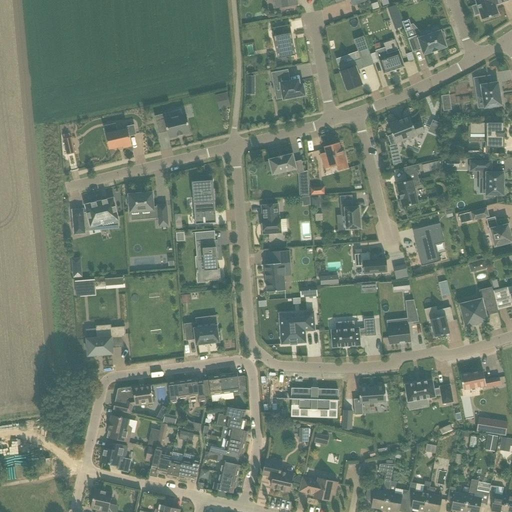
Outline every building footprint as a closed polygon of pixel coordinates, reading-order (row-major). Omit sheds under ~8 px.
[(511,0),(476,0),(478,6),(473,7),(476,16),(481,14),(483,21),(500,15),(496,6),(511,0)] [(399,17),(396,6),(389,9),(392,20),(399,17)] [(402,22),(405,31),(412,29),(409,20),(402,22)] [(272,28),(278,59),(296,56),(290,25),(272,28)] [(418,35),(408,39),(413,52),(422,49),(424,55),(446,47),(444,39),(445,38),(443,32),(441,33),(441,31),(419,39),(418,35)] [(339,66),(347,90),(357,86),(362,85),(361,83),(357,70),(374,64),(364,36),(354,39),(361,59),(339,66)] [(375,51),(384,75),(405,67),(399,50),(388,54),(385,48),(375,51)] [(274,83),(274,86),(281,85),(283,100),(305,96),(305,94),(306,93),(305,87),(303,87),(303,85),(300,86),(299,80),(290,82),(287,71),(272,74),(273,76),(274,83)] [(485,108),(491,107),(501,105),(500,97),(500,91),(499,91),(498,83),(488,84),(487,77),(474,79),(477,97),(483,96),(485,108)] [(227,94),(217,96),(220,108),(230,106),(227,94)] [(186,115),(172,118),(171,112),(155,116),(159,134),(167,132),(169,137),(177,135),(178,136),(183,135),(182,134),(190,132),(186,115)] [(396,121),(386,125),(390,136),(385,137),(389,147),(390,146),(398,143),(415,136),(422,132),(418,123),(411,126),(408,118),(396,122),(396,121)] [(428,131),(441,137),(441,124),(433,120),(428,131)] [(103,126),(104,132),(116,129),(115,123),(103,126)] [(470,123),(470,134),(487,134),(487,147),(503,147),(503,134),(505,134),(505,133),(503,133),(503,123),(470,123)] [(130,137),(136,135),(134,125),(126,127),(127,129),(105,134),(109,149),(123,146),(123,148),(132,146),(130,137)] [(64,139),(67,155),(75,153),(71,138),(70,138),(64,139)] [(326,153),(321,154),(322,160),(328,159),(330,167),(341,164),(342,170),(348,168),(345,155),(343,156),(339,143),(324,147),(326,153)] [(402,163),(398,143),(390,146),(394,165),(402,163)] [(269,160),(269,161),(273,174),(273,175),(274,175),(274,174),(296,169),(297,173),(304,172),(301,160),(294,162),(293,155),(293,154),(292,154),(284,156),(278,158),(270,160),(269,160)] [(470,161),(470,171),(480,171),(480,179),(486,179),(486,195),(503,195),(503,186),(504,186),(504,182),(503,182),(503,173),(491,173),(491,171),(491,161),(470,161)] [(418,203),(414,185),(420,184),(417,171),(405,174),(407,181),(397,184),(403,207),(418,203)] [(213,180),(192,182),(195,225),(203,224),(202,212),(212,212),(211,202),(215,201),(213,180)] [(311,195),(325,194),(325,187),(310,188),(311,195)] [(159,226),(168,226),(167,205),(158,206),(158,207),(154,207),(153,193),(129,195),(129,197),(127,197),(127,203),(129,203),(130,212),(149,211),(150,219),(159,218),(159,226)] [(311,205),(310,196),(302,197),(303,206),(311,205)] [(312,196),(312,206),(320,206),(320,197),(312,196)] [(352,196),(340,196),(341,216),(345,216),(346,229),(360,228),(360,219),(360,217),(360,216),(359,207),(353,207),(352,196)] [(118,220),(114,202),(113,198),(85,205),(87,213),(83,214),(83,220),(73,220),(75,234),(85,233),(85,227),(90,226),(91,227),(118,220)] [(261,225),(262,230),(263,230),(263,234),(281,232),(280,219),(279,219),(278,204),(262,206),(263,215),(263,216),(263,219),(263,220),(263,221),(262,221),(262,224),(261,225)] [(486,209),(471,213),(473,220),(488,216),(486,209)] [(495,217),(486,219),(489,231),(491,230),(495,246),(511,242),(509,230),(508,230),(507,225),(498,227),(495,217)] [(439,224),(418,229),(420,236),(416,237),(418,244),(416,245),(421,266),(439,262),(434,244),(444,242),(439,224)] [(184,234),(176,235),(177,243),(184,242),(184,234)] [(216,253),(218,252),(218,240),(197,242),(198,257),(196,257),(198,284),(209,283),(209,281),(221,280),(220,269),(218,269),(216,253)] [(292,264),(291,251),(271,253),(271,264),(265,264),(267,292),(286,291),(285,276),(292,276),(291,264),(292,264)] [(387,272),(385,259),(370,260),(370,253),(362,254),(355,254),(354,254),(355,267),(364,267),(365,274),(387,272)] [(71,258),(72,277),(82,277),(82,257),(71,258)] [(472,271),(486,267),(484,259),(469,263),(472,271)] [(106,277),(106,288),(124,288),(124,277),(106,277)] [(89,280),(75,281),(75,291),(90,290),(89,280)] [(439,281),(441,295),(449,294),(447,280),(439,281)] [(511,286),(501,290),(505,308),(511,305),(511,286)] [(481,297),(459,302),(465,327),(473,325),(474,326),(480,325),(479,323),(487,321),(486,316),(498,313),(492,287),(479,290),(481,297)] [(316,288),(300,289),(301,297),(317,296),(316,288)] [(409,323),(419,321),(414,300),(405,301),(408,319),(409,323)] [(450,307),(437,311),(438,318),(430,320),(435,337),(450,333),(447,323),(454,321),(450,307)] [(315,330),(313,312),(303,312),(303,318),(292,319),(292,313),(285,314),(280,320),(281,344),(291,343),(291,344),(292,344),(292,343),(296,343),(296,344),(297,344),(297,343),(306,342),(305,331),(315,330)] [(376,335),(374,319),(364,320),(365,329),(359,330),(359,328),(345,329),(345,322),(336,323),(336,330),(331,330),(333,348),(360,345),(360,336),(366,335),(366,336),(376,335)] [(408,319),(387,321),(390,344),(400,343),(405,343),(405,342),(411,342),(409,323),(408,319)] [(205,344),(210,343),(219,342),(220,342),(219,341),(219,340),(221,340),(220,333),(218,333),(217,326),(217,325),(198,328),(197,323),(185,325),(185,324),(185,325),(187,339),(187,340),(195,339),(196,339),(196,344),(196,345),(197,345),(205,344)] [(97,338),(87,339),(88,356),(113,354),(112,338),(122,337),(123,337),(126,337),(125,326),(111,327),(111,325),(96,326),(96,328),(95,329),(96,329),(97,338)] [(483,371),(470,374),(469,372),(460,374),(463,390),(485,386),(485,388),(501,385),(499,377),(485,380),(483,371)] [(233,395),(240,394),(237,376),(232,377),(231,374),(220,376),(222,393),(233,392),(233,395)] [(262,376),(263,410),(281,409),(280,375),(262,376)] [(209,380),(203,381),(205,399),(212,398),(211,395),(222,393),(220,376),(208,377),(209,380)] [(197,379),(186,380),(188,398),(198,397),(199,402),(206,401),(205,399),(203,381),(198,382),(197,379)] [(174,385),(169,385),(171,403),(177,402),(177,400),(188,398),(186,380),(174,382),(174,385)] [(407,402),(435,399),(435,397),(441,396),(442,406),(453,404),(450,387),(440,389),(440,390),(434,391),(432,381),(405,385),(407,402)] [(154,392),(152,392),(151,385),(133,387),(134,399),(128,400),(126,405),(115,402),(113,409),(131,413),(133,405),(153,403),(153,397),(154,396),(154,392)] [(352,400),(354,416),(362,415),(361,404),(385,402),(383,387),(358,390),(358,400),(352,400)] [(291,398),(290,398),(290,399),(292,399),(292,405),(299,406),(299,409),(309,409),(309,412),(319,412),(319,410),(329,410),(329,400),(339,401),(339,400),(338,400),(338,390),(317,389),(317,390),(312,390),(312,389),(291,388),(291,398)] [(494,395),(463,398),(465,411),(496,408),(494,395)] [(243,419),(245,413),(227,410),(226,416),(219,414),(217,425),(226,427),(230,428),(244,431),(246,419),(243,419)] [(343,429),(351,429),(352,411),(344,411),(343,429)] [(165,413),(163,422),(175,424),(177,416),(165,413)] [(128,427),(129,420),(112,416),(108,430),(111,431),(110,438),(128,442),(132,428),(128,427)] [(506,435),(508,423),(486,419),(484,431),(506,435)] [(159,434),(166,435),(168,424),(163,423),(162,423),(159,434)] [(230,428),(228,439),(245,443),(248,431),(244,431),(230,428)] [(300,429),(299,441),(309,441),(309,429),(300,429)] [(317,433),(315,443),(320,444),(323,435),(317,433)] [(485,449),(496,451),(499,436),(488,434),(485,449)] [(511,438),(502,437),(501,444),(511,445),(511,438)] [(219,455),(238,459),(240,453),(242,454),(245,443),(228,439),(225,449),(211,446),(209,453),(218,454),(218,455),(219,455)] [(127,446),(109,442),(107,448),(105,448),(101,462),(119,466),(120,466),(122,469),(126,470),(129,468),(130,464),(128,461),(124,460),(127,446)] [(435,452),(436,445),(426,443),(425,451),(435,452)] [(156,473),(167,475),(168,475),(171,459),(172,460),(172,458),(161,455),(163,448),(156,446),(156,448),(152,463),(151,469),(157,470),(156,473)] [(152,463),(156,448),(149,447),(146,461),(152,463)] [(325,452),(323,460),(338,464),(341,455),(325,452)] [(184,454),(182,462),(178,478),(179,478),(190,480),(191,478),(196,479),(200,461),(194,460),(195,456),(194,455),(185,453),(184,454)] [(222,462),(220,473),(237,477),(240,465),(237,465),(238,459),(219,455),(217,461),(222,462)] [(168,475),(167,475),(167,477),(178,480),(179,478),(178,478),(182,462),(172,460),(171,459),(168,475)] [(282,463),(264,459),(261,474),(273,477),(271,487),(289,492),(293,475),(280,472),(282,463)] [(392,473),(393,470),(394,465),(380,464),(378,471),(392,473)] [(202,468),(200,476),(208,478),(210,470),(202,468)] [(215,482),(213,489),(231,493),(232,487),(235,488),(237,477),(220,473),(218,483),(215,482)] [(314,497),(320,498),(330,501),(331,495),(335,493),(337,483),(319,479),(318,481),(303,478),(300,491),(315,494),(314,497)] [(470,488),(465,511),(479,511),(481,503),(487,504),(489,493),(477,491),(479,481),(472,479),(470,488)] [(426,511),(430,487),(424,486),(423,493),(415,492),(416,484),(410,482),(409,491),(407,501),(413,502),(411,508),(426,511)] [(491,511),(495,511),(505,511),(509,494),(503,493),(503,495),(495,494),(496,486),(490,485),(489,493),(487,504),(492,505),(491,511)] [(436,488),(430,487),(426,511),(430,511),(439,511),(442,497),(434,495),(436,488)] [(451,510),(462,511),(465,511),(470,488),(464,487),(463,492),(462,495),(455,493),(456,488),(450,487),(447,500),(453,501),(451,510)] [(95,489),(91,508),(106,511),(108,511),(113,493),(95,489)] [(371,507),(386,510),(390,490),(383,489),(383,492),(368,489),(366,499),(373,501),(371,507)] [(395,491),(390,490),(386,510),(397,511),(399,511),(402,500),(407,501),(409,491),(404,490),(403,495),(395,494),(395,491)] [(270,499),(269,491),(260,491),(260,500),(270,499)] [(165,505),(175,507),(176,500),(167,497),(165,505)]
